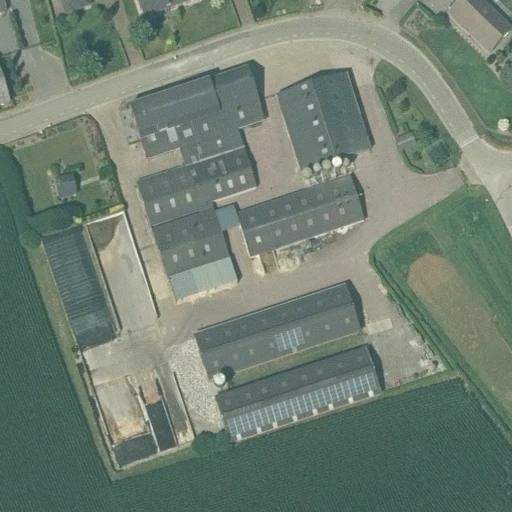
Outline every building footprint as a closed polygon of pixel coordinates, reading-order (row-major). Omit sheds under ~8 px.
[(60,0),(66,14),(88,6),(85,0),(60,0)] [(136,0),(144,20),(198,0),(136,0)] [(511,31),(478,0),(464,0),(461,4),(458,1),(449,10),(452,13),(449,16),(489,54),(511,31)] [(247,70),(129,109),(146,160),(179,149),(186,169),(137,185),(168,280),(169,280),(229,260),(230,259),(222,235),(215,214),(212,203),(257,188),(237,130),(264,121),(247,70)] [(0,107),(9,105),(0,76),(0,107)] [(301,174),(369,152),(345,76),(276,98),(301,174)] [(74,194),(71,179),(57,182),(60,197),(74,194)] [(350,179),(331,185),(236,216),(250,258),(364,221),(350,179)] [(125,212),(46,233),(76,346),(118,335),(104,280),(140,271),(125,212)] [(194,339),(209,382),(360,332),(346,289),(194,339)] [(229,444),(380,395),(366,351),(215,401),(229,444)]
